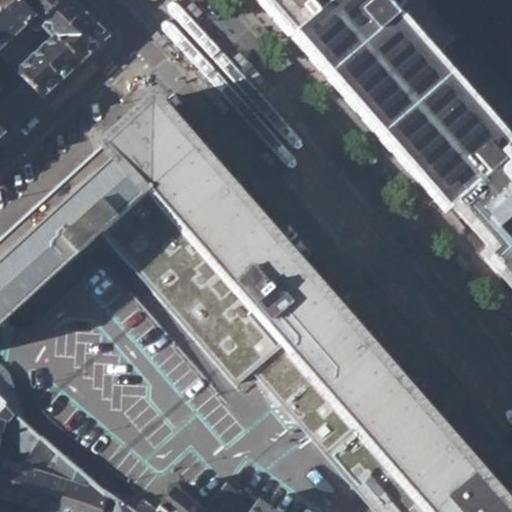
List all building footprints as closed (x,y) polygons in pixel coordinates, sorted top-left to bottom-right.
[(68,0),(0,0),(0,59),(1,60),(8,67),(13,71),(32,54),(14,36),(26,24),(36,31),(38,28),(49,39),(79,11),(68,0)] [(290,36),(296,31),(332,0),(257,0),(261,3),(290,36)] [(511,0),(332,0),(296,31),(452,206),(511,154),(511,0)] [(193,2),(187,8),(197,18),(203,13),(193,2)] [(108,39),(79,11),(49,39),(32,54),(13,71),(41,100),(108,39)] [(157,32),(151,37),(162,48),(167,42),(157,32)] [(240,53),(233,58),(258,86),(265,80),(240,53)] [(0,60),(0,74),(8,67),(1,60),(0,60)] [(0,133),(2,136),(41,100),(13,71),(8,67),(0,74),(0,133)] [(205,82),(198,87),(224,115),(230,109),(205,82)] [(310,288),(194,155),(150,103),(94,156),(0,241),(0,326),(25,304),(69,261),(222,438),(265,386),(363,501),(372,511),(505,511),(430,425),(310,288)] [(301,121),(295,126),(304,137),(310,132),(301,121)] [(267,151),(261,157),(271,167),(277,162),(267,151)] [(511,154),(452,206),(492,252),(484,258),(511,290),(511,154)] [(0,445),(4,433),(5,426),(10,425),(16,418),(0,401),(0,445)] [(16,418),(10,425),(5,426),(4,433),(30,457),(22,468),(0,460),(0,499),(41,511),(105,511),(111,497),(46,442),(43,442),(16,418)] [(271,511),(258,503),(251,511),(242,511),(245,508),(244,496),(225,485),(204,511),(271,511)] [(159,511),(199,511),(195,510),(198,506),(177,491),(159,511)] [(132,511),(118,502),(116,511),(132,511)]
